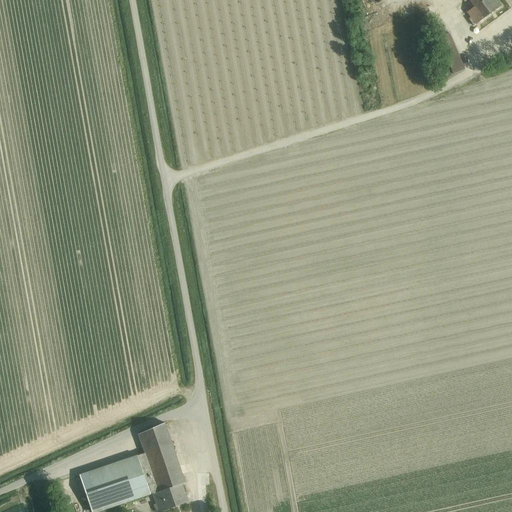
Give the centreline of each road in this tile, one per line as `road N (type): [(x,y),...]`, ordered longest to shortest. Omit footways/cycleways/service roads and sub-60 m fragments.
road 1 (unclassified): [(203,402),(132,0)]
road 2 (unclassified): [(0,492),(203,402)]
